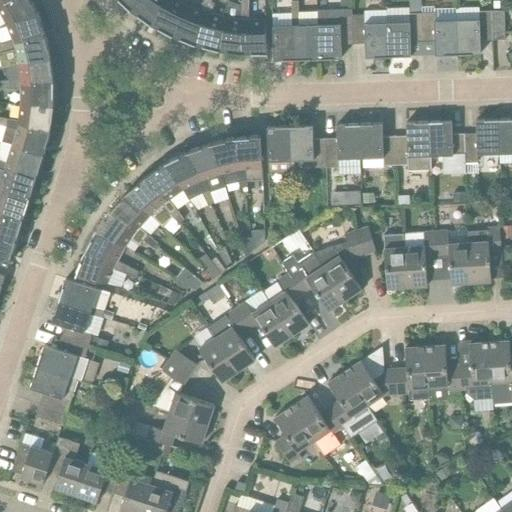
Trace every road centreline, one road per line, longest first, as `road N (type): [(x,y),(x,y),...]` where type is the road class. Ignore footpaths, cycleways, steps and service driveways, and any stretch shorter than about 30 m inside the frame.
road 1 (residential): [(207,511),(244,409),(269,388),(385,320),(511,311)]
road 2 (residential): [(198,99),(511,89)]
road 3 (residential): [(0,389),(73,186)]
road 4 (residential): [(73,186),(81,105),(71,20)]
road 5 (residential): [(73,186),(115,146),(198,99)]
road 6 (residential): [(198,99),(115,61),(71,20)]
